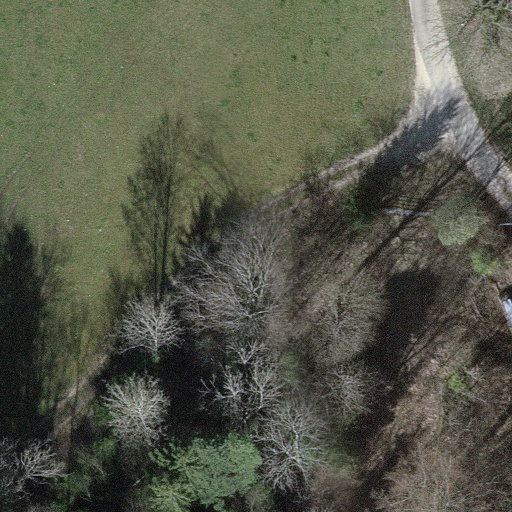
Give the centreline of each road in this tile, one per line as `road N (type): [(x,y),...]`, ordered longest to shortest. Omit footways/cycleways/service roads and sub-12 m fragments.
road 1 (track): [(421,113),(378,151),(251,221),(140,319),(66,407),(0,449)]
road 2 (track): [(381,511),(421,113)]
road 3 (track): [(511,213),(421,113)]
